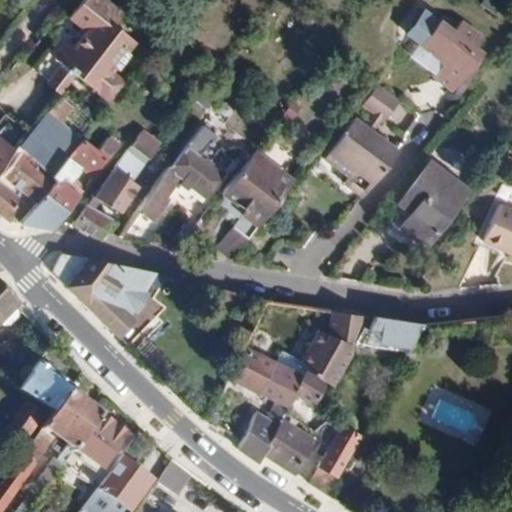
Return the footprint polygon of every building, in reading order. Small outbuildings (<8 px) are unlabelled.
[(52,59),(64,68),(74,75),(107,102),(122,82),(109,72),(113,67),(117,70),(129,56),(125,53),(133,42),(111,25),(121,13),(104,0),(79,0),(68,17),(84,31),(70,49),(64,44),(52,59)] [(435,18),(409,55),(432,73),(431,75),(451,90),(479,51),(471,45),(479,35),(458,20),(451,30),(435,18)] [(74,75),(64,68),(51,85),(60,92),(65,86),(74,75)] [(397,100),(375,83),(360,104),(372,113),(379,117),(382,120),(397,100)] [(0,167),(0,217),(7,223),(12,224),(24,205),(14,196),(18,190),(34,203),(53,179),(48,176),(79,138),(59,123),(71,107),(57,97),(26,134),(22,140),(20,139),(0,167)] [(208,110),(198,124),(206,130),(217,116),(208,110)] [(363,125),(370,130),(379,117),(372,113),(363,125)] [(343,181),(361,195),(395,149),(370,130),(363,125),(351,117),(322,157),(347,175),(343,181)] [(0,167),(20,139),(1,124),(0,125),(0,167)] [(165,166),(114,236),(149,244),(170,213),(185,187),(200,199),(221,173),(206,161),(217,147),(209,141),(213,135),(206,130),(198,124),(182,147),(165,166)] [(138,130),(127,144),(143,156),(148,160),(159,146),(138,130)] [(230,261),(245,239),(287,183),(286,181),(298,164),(261,135),(217,193),(242,211),(213,249),(230,261)] [(53,179),(34,203),(17,225),(50,231),(59,219),(81,191),(77,188),(69,182),(74,175),(78,170),(90,179),(116,145),(105,137),(96,150),(79,138),(48,176),(53,179)] [(127,144),(111,166),(85,204),(92,208),(97,200),(116,211),(135,185),(127,179),(143,156),(127,144)] [(426,162),(396,203),(408,212),(397,228),(424,247),(466,191),(426,162)] [(82,181),(74,175),(69,182),(77,188),(82,181)] [(185,187),(170,213),(183,222),(200,199),(185,187)] [(85,204),(70,225),(98,239),(102,233),(111,219),(92,208),(85,204)] [(500,245),(511,251),(511,213),(495,204),(476,239),(498,251),(500,245)] [(511,251),(500,245),(498,251),(511,258),(511,251)] [(142,293),(153,274),(124,267),(86,258),(59,254),(57,259),(50,272),(64,285),(63,286),(62,286),(84,309),(86,308),(105,326),(116,337),(132,322),(127,317),(131,311),(142,293)] [(0,322),(1,325),(3,327),(10,327),(18,319),(18,308),(16,305),(0,289),(0,322)] [(142,293),(131,311),(136,314),(147,296),(142,293)] [(348,345),(362,316),(334,311),(324,333),(314,328),(293,371),(300,374),(304,368),(327,382),(326,384),(333,388),(349,358),(348,345)] [(410,349),(423,325),(372,317),(366,328),(357,345),(407,354),(410,349)] [(274,362),(244,346),(228,380),(257,395),(274,362)] [(30,374),(18,388),(51,412),(66,392),(69,387),(36,362),(29,372),(30,374)] [(300,374),(293,371),(274,362),(257,395),(273,402),(287,408),(293,395),(312,407),(326,384),(327,382),(304,368),(300,374)] [(24,450),(0,483),(0,509),(51,439),(63,448),(55,460),(51,458),(12,511),(27,511),(70,453),(97,416),(98,415),(66,392),(51,412),(24,450)] [(26,401),(1,433),(21,447),(44,415),(26,401)] [(262,456),(281,419),(284,414),(287,408),(273,402),(265,419),(254,412),(239,441),(235,449),(257,465),(262,456)] [(97,416),(70,453),(105,478),(120,458),(132,441),(97,416)] [(281,419),(262,456),(293,477),(314,441),(281,419)] [(360,437),(358,436),(340,426),(316,467),(334,477),(360,437)] [(152,481),(120,458),(105,478),(98,489),(83,510),(87,511),(113,511),(115,510),(117,511),(124,511),(127,509),(129,511),(152,481)] [(171,460),(158,480),(173,491),(187,472),(171,460)] [(316,467),(307,484),(324,495),(334,477),(316,467)] [(153,511),(154,511),(142,502),(135,511),(153,511)]
